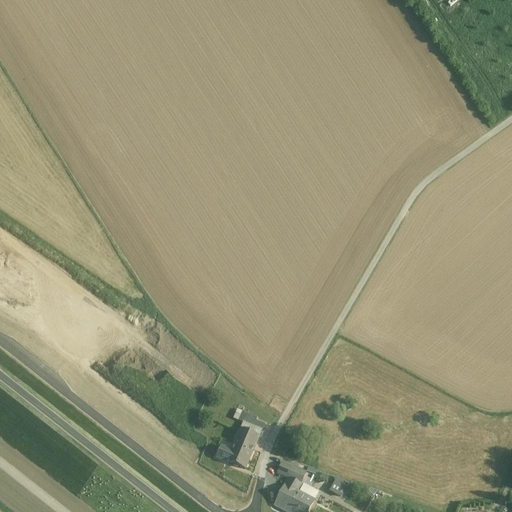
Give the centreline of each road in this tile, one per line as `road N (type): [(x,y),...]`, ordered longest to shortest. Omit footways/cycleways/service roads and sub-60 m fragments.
road 1 (unclassified): [(511,123),(418,194),(272,440),(254,511)]
road 2 (unclassified): [(0,339),(220,511)]
